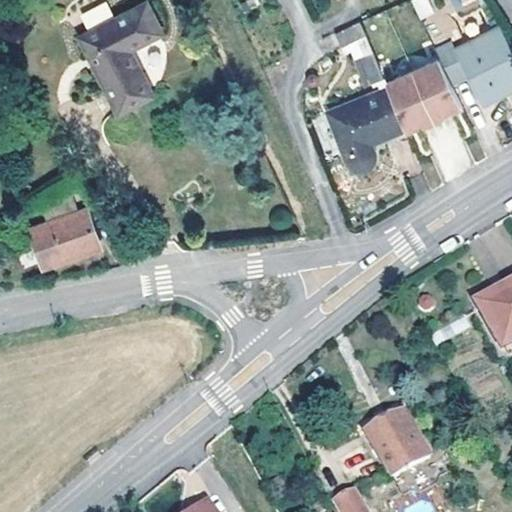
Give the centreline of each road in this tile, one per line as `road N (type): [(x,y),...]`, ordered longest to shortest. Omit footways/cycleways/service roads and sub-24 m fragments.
road 1 (residential): [(292,0),(317,54),(275,78),(345,253)]
road 2 (tertiary): [(426,240),(214,413)]
road 3 (residential): [(214,413),(256,356),(252,342),(233,313),(194,289),(141,284)]
road 4 (residential): [(141,284),(345,253)]
road 5 (tertiary): [(90,511),(214,413)]
road 6 (residential): [(141,284),(0,310)]
